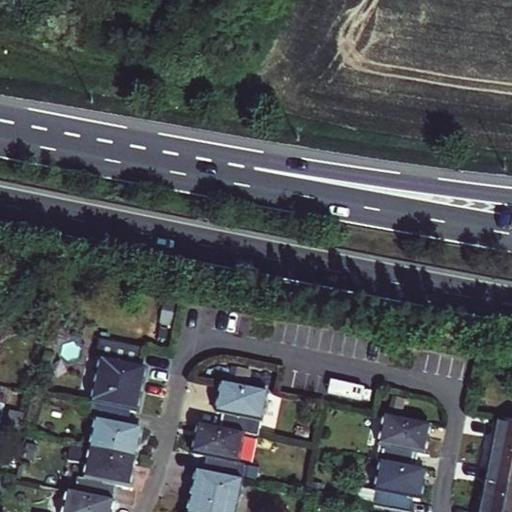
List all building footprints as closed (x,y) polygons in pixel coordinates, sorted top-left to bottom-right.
[(104,360),(96,404),(133,411),(140,413),(149,369),(142,368),(146,343),(102,334),(97,359),(104,360)] [(225,415),(222,429),(246,434),(259,437),(268,394),(225,385),(219,414),(225,415)] [(93,451),(137,459),(143,429),(130,427),(133,411),(96,404),(93,420),(99,421),(93,451)] [(386,418),(379,461),(418,468),(420,455),(426,456),(432,427),(386,418)] [(497,440),(488,482),(511,487),(511,426),(503,424),(501,441),(497,440)] [(240,464),(246,434),(222,429),(202,425),(196,454),(209,457),(205,474),(244,481),(247,465),(240,464)] [(80,479),(77,495),(115,502),(118,488),(131,490),(137,459),(93,451),(87,481),(80,479)] [(377,493),(375,507),(398,511),(413,511),(416,501),(422,502),(429,470),(418,468),(379,461),(376,460),(370,492),(377,493)] [(237,511),(244,481),(205,474),(198,472),(191,511),(237,511)] [(511,511),(511,487),(488,482),(481,511),(511,511)] [(77,495),(71,494),(67,511),(113,511),(115,502),(77,495)]
